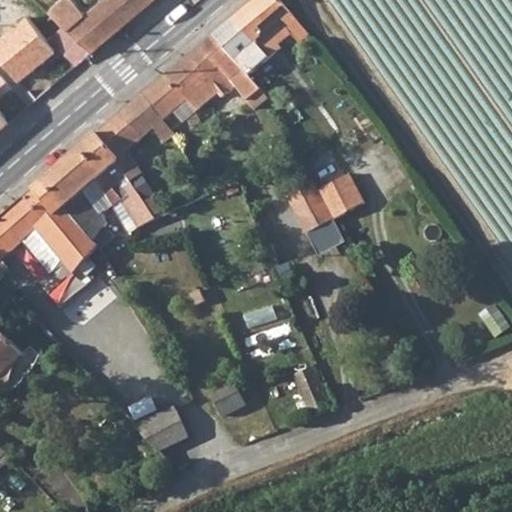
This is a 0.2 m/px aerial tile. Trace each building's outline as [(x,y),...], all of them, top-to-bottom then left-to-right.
[(77,0),(63,0),(50,12),(55,16),(93,51),(140,13),(128,0),(105,0),(91,11),(77,0)] [(154,0),(128,0),(140,13),(154,0)] [(290,11),(281,0),(255,0),(215,35),(249,71),(292,34),(302,46),(312,39),(290,11)] [(44,26),(80,61),(93,51),(55,16),(44,26)] [(249,71),(215,35),(169,74),(146,94),(180,136),(199,117),(209,127),(231,106),(235,110),(247,98),(261,113),(274,100),(249,71)] [(0,127),(10,119),(0,106),(0,84),(4,80),(0,75),(0,127)] [(15,101),(22,109),(39,95),(31,88),(15,101)] [(124,112),(146,141),(157,133),(167,147),(175,143),(180,136),(146,94),(124,112)] [(129,155),(146,141),(124,112),(98,134),(122,159),(129,155)] [(122,159),(98,134),(82,147),(106,176),(100,180),(110,194),(116,191),(134,219),(128,223),(135,234),(158,221),(150,208),(120,161),(122,159)] [(100,180),(106,176),(82,147),(72,156),(95,184),(100,180)] [(122,159),(120,161),(150,208),(159,202),(151,192),(154,190),(129,155),(122,159)] [(95,184),(72,156),(35,189),(57,213),(53,217),(62,228),(78,218),(102,250),(119,239),(111,229),(114,227),(96,206),(85,192),(95,184)] [(351,171),(321,187),(338,221),(369,204),(351,171)] [(312,235),(338,221),(321,187),(317,179),(290,193),(312,235)] [(105,198),(110,194),(100,180),(95,184),(105,198)] [(85,192),(96,206),(105,198),(95,184),(85,192)] [(53,217),(57,213),(35,189),(0,220),(0,264),(5,260),(23,245),(40,230),(67,263),(76,274),(102,250),(78,218),(62,228),(53,217)] [(189,221),(182,209),(167,216),(170,222),(173,220),(177,226),(189,221)] [(67,263),(40,230),(23,245),(51,277),(67,263)] [(35,294),(5,260),(0,264),(0,278),(22,304),(35,294)] [(0,378),(28,352),(26,351),(23,353),(0,329),(0,378)] [(37,362),(28,352),(0,378),(6,383),(10,388),(37,362)] [(118,352),(92,376),(132,418),(159,396),(118,352)] [(320,365),(299,373),(315,417),(336,409),(320,365)] [(234,379),(211,393),(226,414),(248,400),(234,379)] [(166,454),(182,471),(213,456),(187,404),(142,429),(166,454)] [(148,469),(158,483),(182,471),(166,454),(148,469)]
